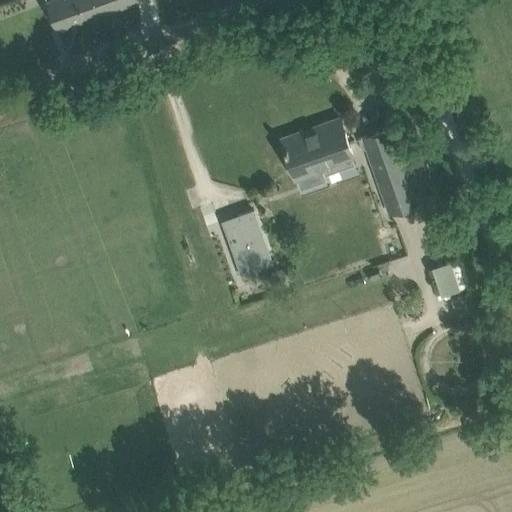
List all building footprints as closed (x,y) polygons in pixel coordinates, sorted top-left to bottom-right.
[(50,0),(48,1),(51,10),(58,28),(136,0),(50,0)] [(303,130),(282,137),(296,178),(297,177),(301,187),(325,178),(322,169),(323,169),(322,164),(352,153),(340,117),(319,124),(320,129),(304,134),(303,130)] [(364,137),(359,139),(362,149),(368,147),(390,211),(417,202),(390,127),(364,136),(364,137)] [(253,209),(225,219),(229,231),(227,232),(238,262),(253,257),(257,267),(272,261),(253,209)] [(459,292),(451,264),(433,269),(442,297),(459,292)] [(283,268),(270,272),(276,290),(289,285),(283,268)] [(471,292),(451,299),(459,321),(479,314),(471,292)]
